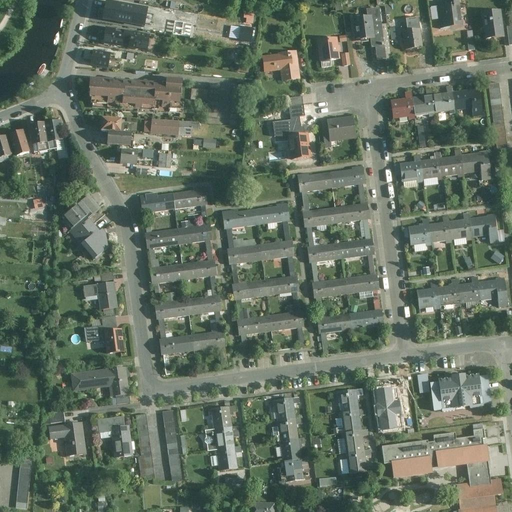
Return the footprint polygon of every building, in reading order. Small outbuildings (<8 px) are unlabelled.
[(437,4),(440,29),(462,27),(458,0),(445,0),(446,3),(437,4)] [(148,11),(107,3),(103,22),(144,29),(148,11)] [(366,15),(352,17),(356,40),(369,38),(371,47),(375,46),(376,60),(386,59),(379,7),(366,8),(366,15)] [(504,36),(500,9),(481,12),(484,38),(504,36)] [(175,18),(151,14),(149,28),(173,32),(175,18)] [(422,48),(419,29),(403,31),(405,50),(422,48)] [(127,33),(107,30),(104,45),(124,48),(127,33)] [(151,37),(133,35),(130,51),(148,54),(151,37)] [(336,36),(316,39),(319,61),(339,58),(336,36)] [(475,50),(473,36),(467,37),(469,51),(475,50)] [(299,80),(295,51),(277,53),(277,54),(261,55),(263,72),(279,70),(281,82),(299,80)] [(111,55),(94,52),(91,66),(108,69),(111,55)] [(114,83),(88,81),(86,103),(180,111),(182,88),(155,86),(114,83)] [(508,153),(498,82),(487,84),(497,154),(508,153)] [(218,120),(220,86),(210,85),(210,91),(192,90),(191,101),(209,102),(208,119),(218,120)] [(447,93),(432,95),(434,113),(449,111),(449,114),(455,114),(455,111),(452,92),(452,86),(446,87),(447,93)] [(242,127),(245,88),(234,87),(232,127),(242,127)] [(479,89),(452,92),(455,111),(472,109),(473,117),(482,116),(479,89)] [(406,98),(391,100),(393,118),(408,117),(408,120),(415,119),(414,116),(412,97),(411,92),(405,92),(406,98)] [(412,97),(414,116),(428,114),(429,117),(435,116),(434,113),(432,95),(412,97)] [(301,96),(287,98),(288,105),(302,103),(301,96)] [(304,115),(302,103),(288,105),(290,117),(298,116),(304,115)] [(298,116),(290,117),(290,120),(272,122),(274,136),(288,137),(291,161),(310,158),(307,133),(304,134),(303,126),(300,127),(298,116)] [(355,138),(353,117),(326,120),(328,135),(329,141),(330,141),(355,138)] [(65,139),(61,119),(45,122),(50,149),(57,148),(56,141),(65,139)] [(122,121),(103,120),(102,136),(121,137),(122,121)] [(39,151),(50,149),(45,122),(29,125),(33,145),(38,144),(39,151)] [(193,124),(153,122),(152,136),(192,139),(193,124)] [(424,126),(417,127),(419,147),(426,147),(424,126)] [(30,152),(23,129),(9,133),(16,156),(30,152)] [(0,159),(12,155),(6,135),(0,136),(0,159)] [(329,141),(328,135),(323,136),(324,149),(331,148),(330,141),(329,141)] [(133,139),(110,138),(109,149),(132,150),(133,139)] [(203,139),(203,148),(216,148),(216,139),(203,139)] [(455,157),(441,158),(443,177),(457,175),(457,178),(464,177),(464,174),(461,156),(461,150),(454,150),(455,157)] [(139,153),(122,152),(121,167),(138,167),(139,153)] [(420,161),(423,179),(437,178),(437,181),(444,180),(443,177),(441,158),(440,152),(434,153),(435,159),(420,161)] [(461,156),(464,174),(481,172),(481,181),(491,180),(488,153),(461,156)] [(414,162),(399,164),(401,182),(417,180),(417,183),(423,182),(423,179),(420,161),(420,155),(413,155),(414,162)] [(171,170),(172,157),(160,156),(159,169),(171,170)] [(87,173),(83,166),(76,170),(80,177),(87,173)] [(362,168),(330,173),(332,188),(364,184),(362,168)] [(297,177),(299,193),(332,188),(330,173),(297,177)] [(69,187),(58,190),(60,195),(71,192),(69,187)] [(173,193),(175,209),(208,205),(206,189),(173,193)] [(175,209),(173,193),(140,197),(142,214),(175,209)] [(64,216),(74,227),(88,217),(100,208),(89,195),(64,216)] [(368,204),(335,208),(337,224),(370,220),(368,204)] [(287,206),(255,209),(257,226),(289,222),(287,206)] [(302,212),(304,228),(337,224),(335,208),(302,212)] [(222,214),(224,230),(257,226),(255,209),(222,214)] [(463,219),(449,221),(452,240),(466,238),(467,241),(473,240),(472,237),(470,218),(469,213),(463,214),(463,219)] [(496,215),(470,218),(472,237),(488,235),(490,244),(499,242),(496,215)] [(429,224),(431,243),(445,241),(446,244),(452,243),(452,240),(449,221),(449,216),(442,217),(443,222),(429,224)] [(100,230),(88,217),(74,227),(69,232),(94,260),(108,248),(106,232),(103,228),(100,230)] [(423,225),(408,227),(411,246),(425,244),(426,247),(432,246),(431,243),(429,224),(428,219),(422,220),(423,225)] [(211,225),(178,229),(180,245),(213,240),(211,225)] [(148,249),(180,245),(178,229),(146,234),(148,249)] [(292,240),(259,245),(261,261),(294,256),(292,240)] [(372,240),(339,244),(341,259),(374,255),(372,240)] [(307,248),(309,263),(341,259),(339,244),(307,248)] [(229,265),(261,261),(259,245),(227,250),(229,265)] [(183,264),(185,280),(217,276),(216,261),(183,264)] [(185,280),(183,264),(150,268),(152,283),(185,280)] [(113,272),(101,273),(102,281),(114,280),(113,272)] [(377,274),(343,279),(345,295),(379,291),(377,274)] [(298,276),(264,281),(266,297),(300,292),(298,276)] [(458,285),(460,303),(475,302),(475,304),(482,303),(481,300),(479,282),(478,277),(471,278),(472,283),(458,285)] [(311,283),(313,299),(345,295),(343,279),(311,283)] [(504,279),(479,282),(481,300),(497,298),(498,307),(508,306),(504,279)] [(452,286),(438,288),(440,306),(454,304),(454,308),(461,307),(460,303),(458,285),(457,280),(451,281),(452,286)] [(231,285),(233,301),(266,297),(264,281),(231,285)] [(118,308),(115,282),(84,287),(85,297),(98,295),(100,311),(118,308)] [(431,289),(416,291),(419,309),(440,306),(438,288),(437,282),(430,283),(431,289)] [(187,300),(189,316),(222,312),(220,296),(187,300)] [(187,300),(155,304),(157,320),(189,316),(187,300)] [(349,314),(351,331),(384,326),(382,310),(349,314)] [(303,312),(269,316),(271,332),(305,328),(303,312)] [(316,318),(318,335),(351,331),(349,314),(316,318)] [(236,320),(238,336),(271,332),(269,316),(236,320)] [(107,354),(125,352),(122,329),(118,329),(116,317),(102,319),(102,326),(84,329),(86,342),(105,341),(107,354)] [(192,336),(194,352),(227,347),(225,332),(192,336)] [(192,336),(160,340),(162,356),(194,352),(192,336)] [(126,368),(71,374),(73,392),(110,387),(111,398),(116,397),(130,395),(126,368)] [(418,376),(420,394),(430,393),(428,375),(418,376)] [(431,385),(435,413),(493,405),(489,377),(480,378),(480,376),(467,377),(467,376),(460,377),(452,378),(453,379),(439,381),(439,384),(431,385)] [(403,378),(390,379),(390,389),(404,388),(403,378)] [(339,394),(342,414),(362,411),(359,391),(339,394)] [(131,403),(130,395),(116,397),(118,405),(131,403)] [(277,403),(280,422),(297,420),(295,400),(277,403)] [(207,412),(210,434),(236,430),(232,408),(207,412)] [(175,411),(163,412),(172,482),(184,480),(181,454),(178,437),(175,411)] [(342,414),(345,435),(365,432),(362,411),(342,414)] [(66,422),(64,412),(49,414),(51,424),(66,422)] [(148,414),(136,415),(145,485),(157,483),(148,414)] [(133,457),(129,427),(125,427),(124,417),(97,421),(99,434),(112,432),(116,459),(133,457)] [(280,422),(283,442),(300,440),(297,420),(280,422)] [(87,455),(82,423),(48,428),(50,441),(65,438),(67,458),(87,455)] [(210,434),(214,455),(239,451),(236,430),(210,434)] [(428,441),(382,448),(384,465),(392,464),(394,480),(433,475),(433,470),(439,469),(439,471),(468,467),(470,484),(491,481),(489,464),(491,464),(488,446),(485,446),(484,444),(484,441),(486,440),(485,430),(473,432),(474,437),(456,440),(455,433),(433,437),(434,442),(428,443),(428,441)] [(345,435),(348,455),(368,452),(365,432),(345,435)] [(185,437),(178,437),(181,454),(188,453),(185,437)] [(321,448),(320,439),(312,440),(313,449),(321,448)] [(283,442),(286,462),(303,459),(300,440),(283,442)] [(214,455),(217,477),(242,473),(239,451),(214,455)] [(348,455),(351,476),(371,473),(368,452),(348,455)] [(16,507),(28,508),(32,463),(30,455),(20,456),(21,462),(16,507)] [(286,462),(288,481),(306,479),(303,459),(286,462)] [(327,479),(317,480),(317,489),(328,488),(327,479)] [(470,484),(456,485),(459,511),(457,511),(496,511),(497,511),(495,497),(503,495),(501,480),(491,481),(470,484)]
